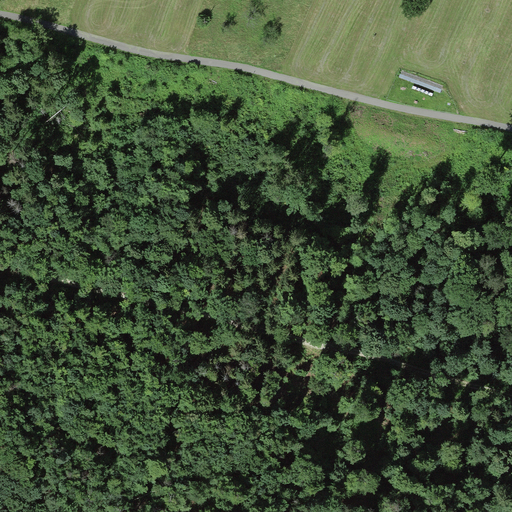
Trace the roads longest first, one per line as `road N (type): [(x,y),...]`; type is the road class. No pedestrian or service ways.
road 1 (track): [(0,267),(381,357),(511,398)]
road 2 (track): [(0,16),(511,130)]
